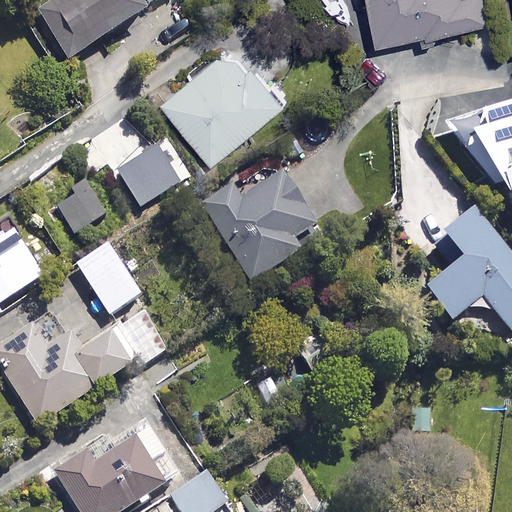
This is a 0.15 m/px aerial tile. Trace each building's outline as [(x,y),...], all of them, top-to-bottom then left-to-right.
[(74,0),(42,19),(71,67),(152,19),(149,12),(169,0),(74,0)] [(381,0),(389,41),(494,23),(490,0),(381,0)] [(258,71),(238,46),(170,101),(220,163),(298,100),(268,63),(258,71)] [(511,112),(449,133),(495,189),(509,190),(511,199),(511,112)] [(329,240),(289,179),(247,206),(236,189),(203,210),(254,288),(329,240)] [(511,261),(476,217),(435,251),(457,278),(432,299),(457,329),(487,304),(511,334),(511,261)] [(0,312),(46,284),(8,221),(0,226),(0,312)] [(144,302),(114,250),(81,270),(112,321),(144,302)] [(54,353),(42,331),(0,354),(0,363),(38,431),(138,375),(120,343),(87,362),(75,341),(54,353)] [(136,511),(169,492),(142,447),(101,471),(92,457),(59,477),(79,511),(136,511)] [(226,511),(229,510),(207,477),(173,499),(181,511),(226,511)]
